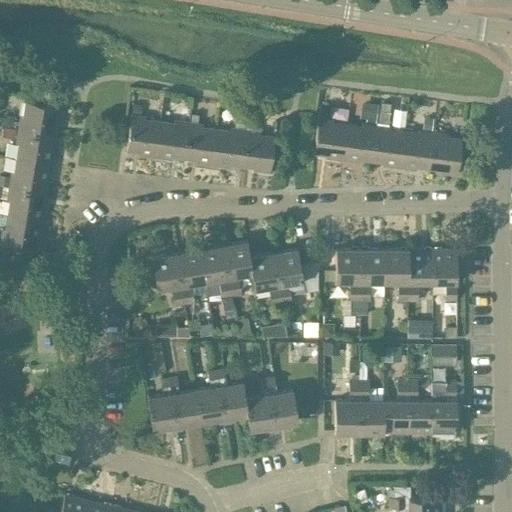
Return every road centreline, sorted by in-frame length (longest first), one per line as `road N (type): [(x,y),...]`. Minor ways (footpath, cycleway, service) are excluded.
road 1 (residential): [(204,503),(180,478),(113,462),(88,446),(96,252),(116,219),(497,202)]
road 2 (tertiary): [(511,37),(299,0)]
road 3 (residential): [(499,392),(497,202)]
road 4 (residential): [(204,503),(329,469)]
road 5 (residential): [(501,511),(499,392)]
